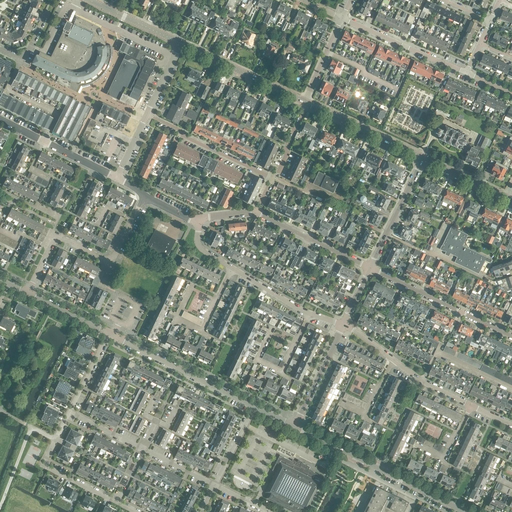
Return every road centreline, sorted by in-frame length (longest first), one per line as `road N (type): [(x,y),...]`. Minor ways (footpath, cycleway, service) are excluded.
road 1 (residential): [(511,424),(422,381),(342,325)]
road 2 (unclassified): [(293,426),(463,511)]
road 3 (residential): [(342,325),(308,315),(200,249),(196,222)]
road 4 (unclassified): [(252,406),(108,333)]
road 5 (residential): [(369,267),(511,335)]
road 6 (tertiary): [(305,102),(180,43)]
road 7 (residential): [(466,72),(343,18)]
road 8 (tertiary): [(422,157),(305,102)]
road 9 (residential): [(255,212),(369,267)]
road 10 (residential): [(369,267),(422,157)]
